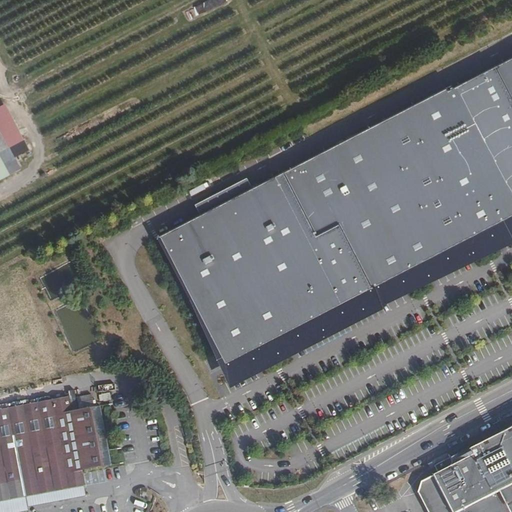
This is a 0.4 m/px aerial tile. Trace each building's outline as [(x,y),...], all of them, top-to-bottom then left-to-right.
[(225,0),(209,0),(197,7),(201,14),(226,1),(225,0)] [(450,86),(155,236),(222,367),(372,290),(511,219),(511,57),(451,88),(450,86)] [(5,107),(0,109),(0,130),(9,147),(22,140),(5,107)] [(0,151),(9,147),(0,130),(0,151)] [(9,147),(0,151),(0,177),(19,168),(9,147)] [(0,408),(0,500),(73,487),(70,472),(84,469),(114,464),(103,406),(72,411),(69,396),(0,408)] [(477,450),(465,457),(484,496),(496,489),(477,450)] [(511,511),(511,481),(496,489),(484,496),(465,457),(434,473),(420,481),(416,492),(426,511),(511,511)] [(89,495),(84,469),(70,472),(73,487),(0,500),(0,511),(17,511),(89,495)]
